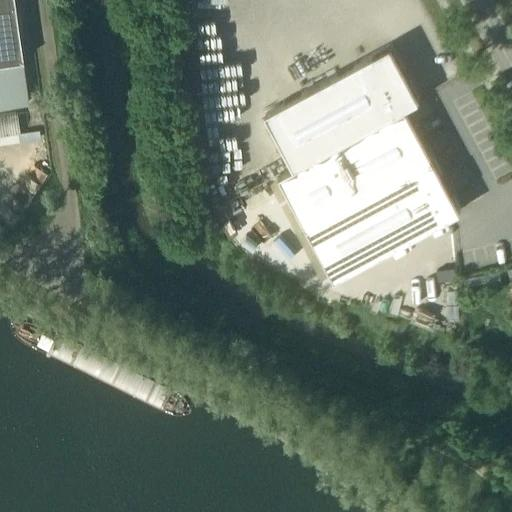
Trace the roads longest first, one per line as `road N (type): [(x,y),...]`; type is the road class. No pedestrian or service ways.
road 1 (unclassified): [(371,429),(62,285)]
road 2 (unclassified): [(62,285),(62,173),(38,0)]
